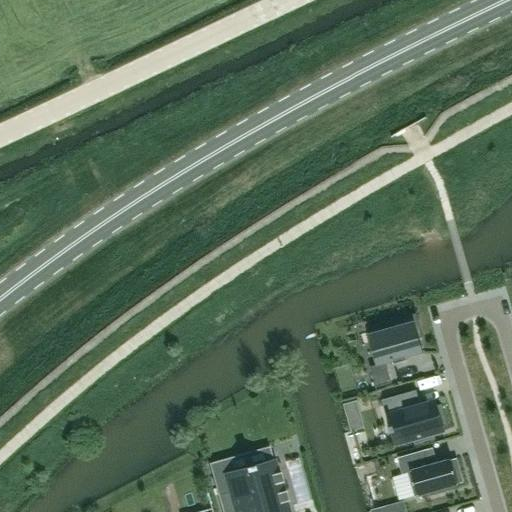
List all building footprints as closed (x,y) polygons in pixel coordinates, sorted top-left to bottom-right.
[(422,353),(414,324),(393,330),(391,322),(393,322),(393,320),(367,327),(367,329),(370,328),(380,364),(370,367),(376,387),(392,382),(386,363),(395,361),(395,363),(397,363),(396,360),(405,358),(406,360),(407,360),(407,357),(422,353)] [(442,404),(437,405),(436,401),(421,406),(417,390),(382,400),(387,417),(390,417),(392,426),(390,427),(392,432),(394,432),(397,443),(414,439),(415,444),(435,439),(434,433),(444,430),(443,426),(448,425),(442,404)] [(357,400),(344,404),(346,412),(359,408),(357,400)] [(403,474),(408,473),(415,496),(459,484),(452,459),(429,465),(425,450),(398,458),(403,474)] [(287,511),(273,461),(225,475),(229,491),(217,494),(221,511),(287,511)] [(406,511),(404,501),(394,504),(395,511),(406,511)]
